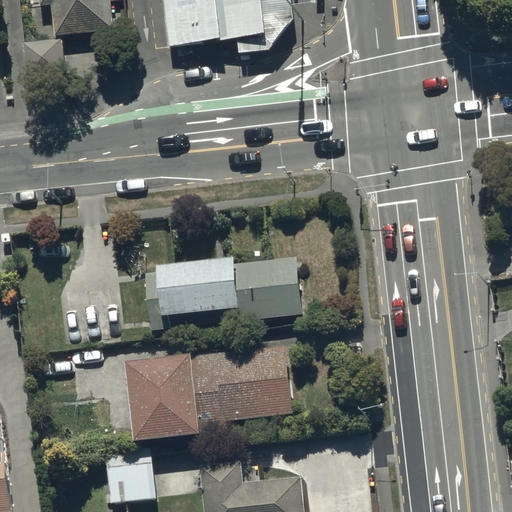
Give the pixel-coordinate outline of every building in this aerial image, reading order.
[(109,0),(39,0),(40,7),(52,6),(55,37),(112,32),(109,0)] [(292,0),(169,0),(176,55),(274,44),(295,20),(292,0)] [(502,225),(511,223),(511,183),(498,185),(502,225)] [(303,316),(296,258),(238,264),(237,259),(159,267),(160,275),(147,277),(153,333),(303,316)] [(286,347),(128,364),(137,446),(228,436),(226,421),(293,414),(286,347)] [(0,511),(13,511),(0,413),(0,511)] [(106,453),(112,504),(156,499),(150,448),(106,453)] [(243,462),(201,467),(206,511),(307,511),(303,477),(245,484),(243,462)]
